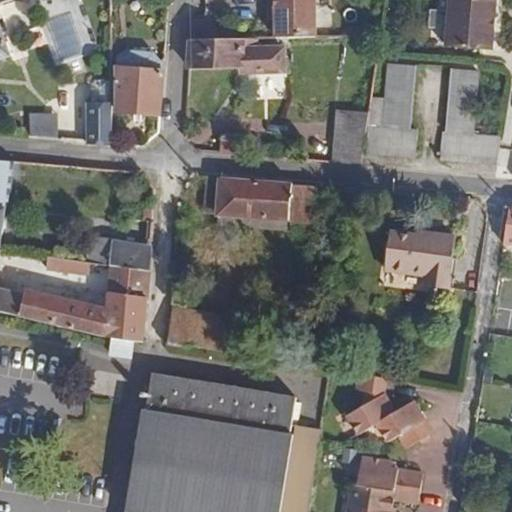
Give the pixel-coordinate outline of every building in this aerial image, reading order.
[(0,0),(0,61),(12,58),(4,33),(24,26),(28,19),(22,0),(0,0)] [(318,39),(317,0),(271,0),(271,12),(278,11),(278,22),(278,39),(318,39)] [(493,51),(496,0),(449,0),(447,48),(493,51)] [(222,39),(222,22),(195,21),(193,40),(222,39)] [(282,71),(282,46),(272,46),(271,39),(222,39),(193,40),(192,67),(239,67),(239,70),(282,71)] [(166,72),(166,58),(162,58),(157,51),(138,50),(130,57),(124,56),(122,68),(166,72)] [(415,126),(421,67),(391,64),(385,124),(415,126)] [(162,115),(166,72),(122,68),(119,112),(162,115)] [(474,132),(479,71),(453,69),(448,129),(474,132)] [(112,105),(112,81),(97,81),(94,85),(94,105),(112,105)] [(112,144),(112,105),(94,105),(90,105),(89,143),(112,144)] [(361,164),(370,113),(339,110),(331,162),(361,164)] [(30,114),(31,138),(58,140),(58,114),(30,114)] [(419,157),(421,131),(371,126),(369,153),(419,157)] [(249,155),(251,135),(224,133),(222,153),(249,155)] [(502,165),(505,139),(446,133),(443,159),(502,165)] [(0,250),(2,251),(14,161),(0,160),(0,250)] [(314,224),(316,186),(210,178),(208,208),(213,214),(225,215),(295,222),(314,224)] [(344,188),(321,186),(319,196),(343,198),(344,188)] [(356,202),(357,189),(344,188),(343,198),(343,200),(356,202)] [(356,202),(343,200),(340,216),(353,218),(356,202)] [(295,222),(225,215),(224,225),(293,230),(295,222)] [(435,241),(394,237),(391,271),(425,275),(424,286),(455,289),(460,238),(436,236),(435,241)] [(88,237),(83,262),(114,267),(116,244),(117,240),(88,237)] [(151,271),(153,249),(116,244),(114,267),(151,271)] [(112,294),(114,267),(51,258),(47,285),(112,294)] [(146,339),(151,271),(114,267),(112,294),(111,310),(28,291),(27,294),(0,288),(0,311),(116,339),(135,342),(146,343),(146,339)] [(188,284),(175,282),(173,301),(185,302),(188,284)] [(221,351),(224,314),(173,305),(170,343),(221,351)] [(133,358),(135,342),(116,339),(115,356),(133,358)] [(386,395),(389,379),(378,377),(360,374),(357,391),(363,392),(362,400),(368,408),(350,421),(362,438),(380,425),(394,444),(404,436),(413,448),(425,439),(427,441),(434,435),(432,434),(434,432),(425,420),(428,419),(414,400),(398,412),(386,395)] [(310,511),(322,440),(299,437),(293,436),(297,413),(299,400),(154,376),(151,395),(148,410),(146,410),(129,511),(130,511),(310,511)] [(299,437),(303,414),(297,413),(293,436),(299,437)] [(428,473),(404,468),(398,462),(365,457),(361,476),(425,487),(428,473)] [(423,503),(425,487),(361,476),(360,482),(355,481),(351,507),(383,511),(395,511),(398,498),(423,503)]
